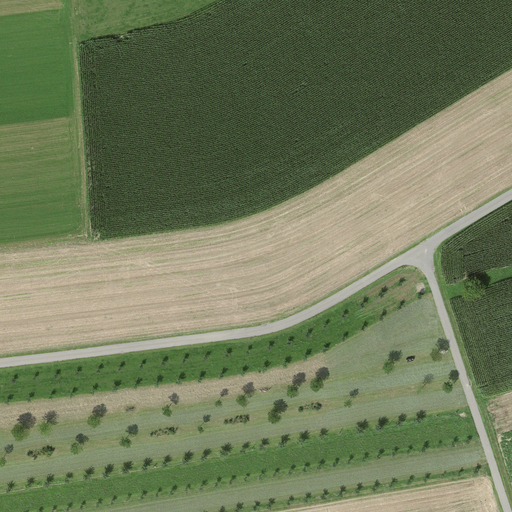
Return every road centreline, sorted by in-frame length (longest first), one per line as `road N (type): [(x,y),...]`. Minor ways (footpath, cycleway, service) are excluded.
road 1 (unclassified): [(421,251),(276,328),(0,363)]
road 2 (unclassified): [(508,511),(421,251)]
